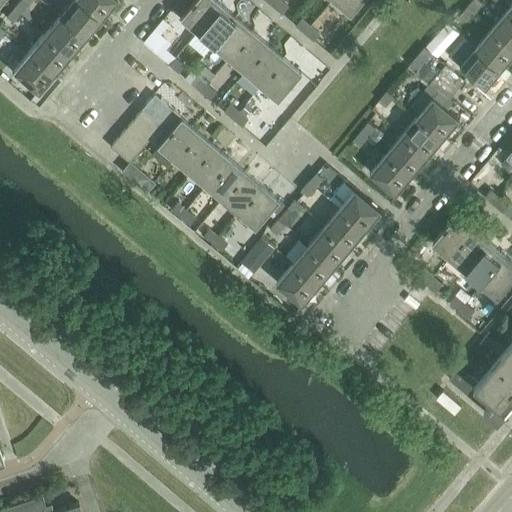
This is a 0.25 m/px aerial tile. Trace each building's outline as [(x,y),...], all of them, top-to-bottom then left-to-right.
[(22,0),(19,0),(13,8),(21,14),(28,5),(22,0)] [(101,18),(78,0),(71,0),(59,15),(85,37),(101,18)] [(78,0),(101,18),(116,0),(78,0)] [(180,17),(196,31),(196,32),(220,4),(215,0),(183,0),(182,2),(188,7),(180,17)] [(279,0),(278,0),(273,6),(282,13),(287,7),(279,0)] [(360,0),(332,0),(349,14),(360,0)] [(478,0),(475,0),(469,8),(475,13),(483,4),(478,0)] [(236,17),(220,4),(196,32),(212,45),(236,17)] [(21,14),(13,8),(6,16),(13,23),(21,14)] [(468,22),(475,13),(469,8),(461,16),(468,22)] [(511,11),(508,9),(493,27),(511,43),(511,11)] [(85,37),(59,15),(43,33),(70,55),(85,37)] [(252,30),(236,17),(212,45),(228,59),(252,30)] [(301,18),(295,24),(295,25),(304,32),(310,26),(301,18)] [(310,26),(304,32),(313,40),(319,33),(310,26)] [(511,57),(511,43),(493,27),(477,45),(503,68),(511,57)] [(268,44),(252,30),(228,59),(244,72),(268,44)] [(70,55),(43,33),(28,51),(54,73),(70,55)] [(148,35),(142,42),(168,64),(174,58),(148,35)] [(284,57),(268,44),(244,72),(260,86),(284,57)] [(503,68),(477,45),(461,65),(487,87),(503,68)] [(425,47),(418,55),(424,61),(432,52),(425,47)] [(54,73),(28,51),(12,70),(38,93),(54,73)] [(418,55),(410,65),(416,71),(424,61),(418,55)] [(300,71),(284,58),(284,57),(260,86),(276,99),(300,71)] [(183,65),(174,58),(168,64),(178,72),(183,65)] [(447,63),(439,73),(458,89),(466,79),(447,63)] [(458,89),(439,73),(430,83),(449,99),(458,89)] [(216,91),(206,84),(200,91),(210,98),(216,91)] [(154,95),(142,109),(161,125),(173,110),(178,103),(160,88),(154,95)] [(394,97),(387,91),(380,100),(386,106),(394,97)] [(433,96),(417,115),(418,116),(444,137),(460,118),(433,96)] [(229,104),(224,109),(223,110),(232,118),(238,111),(229,104)] [(142,109),(134,119),(152,135),(161,125),(142,109)] [(180,117),(173,110),(161,125),(152,135),(150,138),(157,144),(180,117)] [(247,119),(238,111),(232,118),(241,126),(247,119)] [(444,137),(418,116),(417,115),(402,133),(428,156),(444,137)] [(156,145),(173,159),(197,131),(180,117),(157,144),(156,145)] [(134,119),(126,128),(145,144),(150,138),(152,135),(134,119)] [(369,121),(361,131),(368,136),(376,127),(369,121)] [(126,128),(118,137),(137,153),(145,144),(126,128)] [(213,145),(197,131),(173,159),(189,173),(213,145)] [(361,146),(368,136),(361,131),(354,140),(361,146)] [(428,156),(402,133),(386,152),(413,174),(428,156)] [(118,137),(111,146),(110,147),(129,162),(137,153),(118,137)] [(229,158),(213,145),(189,173),(205,186),(229,158)] [(413,174),(386,152),(370,171),(396,193),(413,174)] [(245,171),(229,158),(205,186),(221,200),(245,171)] [(261,185),(245,171),(221,200),(237,213),(261,185)] [(317,172),(309,181),(316,187),(324,178),(317,172)] [(145,174),(139,181),(148,189),(154,182),(145,174)] [(301,190),(302,190),(308,196),(316,187),(309,181),(301,190)] [(277,199),(261,185),(237,213),(253,227),(277,199)] [(382,210),(355,188),(339,207),(365,229),(382,210)] [(491,189),(485,196),(495,204),(501,197),(491,189)] [(509,204),(501,197),(495,204),(504,211),(509,204)] [(365,229),(339,207),(324,225),(350,248),(365,229)] [(195,217),(185,209),(179,216),(189,224),(195,217)] [(433,242),(450,257),(474,229),(456,214),(433,242)] [(350,248),(324,225),(308,244),(334,266),(350,248)] [(208,228),(203,235),(212,242),(218,235),(208,228)] [(490,242),(474,229),(450,257),(466,270),(490,242)] [(227,243),(218,235),(212,242),(221,250),(227,243)] [(262,236),(252,249),(261,256),(267,256),(275,247),(262,236)] [(506,255),(490,242),(466,270),(482,283),(506,255)] [(334,266),(308,244),(292,262),(319,284),(334,266)] [(511,280),(511,260),(506,255),(482,283),(498,297),(511,280)] [(319,284),(292,262),(276,281),(303,303),(319,284)] [(419,275),(428,283),(434,276),(425,268),(419,275)] [(443,284),(434,276),(428,283),(437,290),(443,284)] [(450,302),(460,310),(466,303),(456,295),(450,302)] [(466,303),(460,310),(469,317),(474,310),(466,303)] [(511,304),(508,309),(509,310),(511,308),(511,340),(506,348),(489,333),(491,331),(490,330),(480,342),(481,343),(483,341),(500,355),(478,381),(461,366),(463,364),(462,363),(449,379),(499,420),(498,420),(499,421),(511,406),(511,304)] [(47,511),(42,495),(0,508),(0,511),(81,511),(79,502),(49,511),(47,511)]
